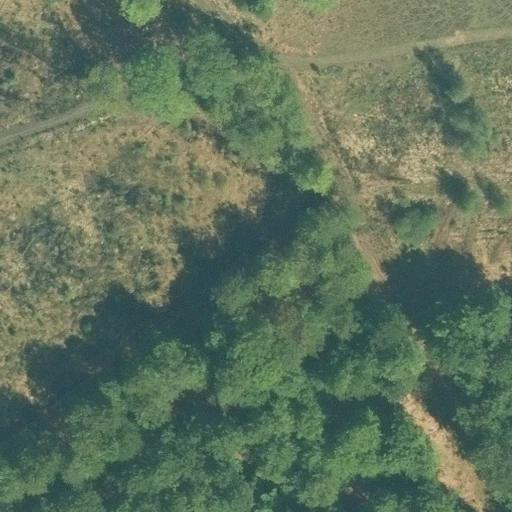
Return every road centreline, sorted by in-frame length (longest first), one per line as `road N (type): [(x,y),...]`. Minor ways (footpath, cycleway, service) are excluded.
road 1 (track): [(500,511),(281,56)]
road 2 (track): [(0,123),(251,44)]
